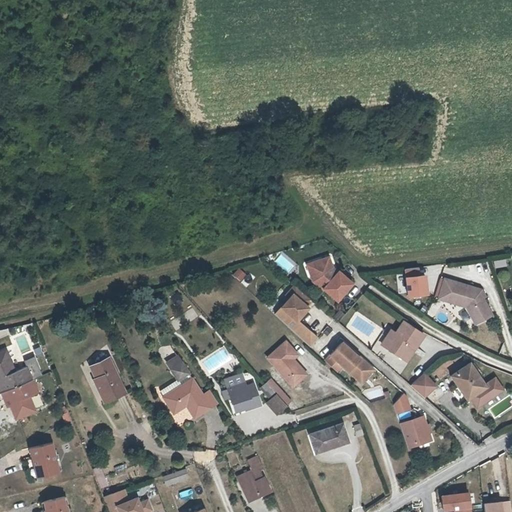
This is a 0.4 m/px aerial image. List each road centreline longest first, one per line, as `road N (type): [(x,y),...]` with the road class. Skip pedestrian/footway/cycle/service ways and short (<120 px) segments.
road 1 (residential): [(301,414),(358,401),(370,413),(398,505)]
road 2 (residential): [(370,286),(511,369)]
